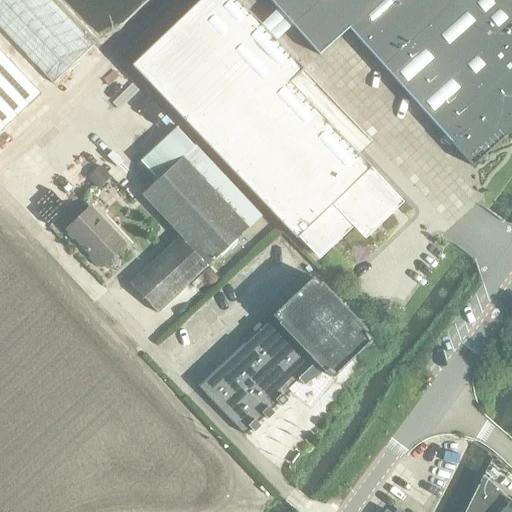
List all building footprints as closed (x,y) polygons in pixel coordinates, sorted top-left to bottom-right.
[(364,234),(386,213),(396,203),(386,192),(387,191),(372,176),(371,176),(367,172),(371,168),(290,83),(304,69),(237,0),(200,0),(131,66),(296,240),(300,237),(319,257),(354,223),(364,234)] [(511,0),(266,0),(317,56),(347,29),(471,167),(511,130),(511,0)] [(0,52),(0,131),(40,94),(0,52)] [(182,158),(181,157),(140,196),(179,237),(129,284),(157,313),(248,227),(261,216),(196,146),(182,158)] [(117,259),(113,254),(123,244),(90,207),(66,230),(100,266),(103,263),(107,268),(113,268),(117,264),(117,259)] [(244,344),(199,387),(243,434),(290,391),(288,389),(298,379),(304,385),(325,371),(333,377),(371,340),(365,333),(365,332),(320,284),(319,285),(312,278),(274,315),(275,317),(246,346),(244,344)] [(511,511),(511,502),(510,500),(484,475),(483,474),(464,511),(511,511)]
